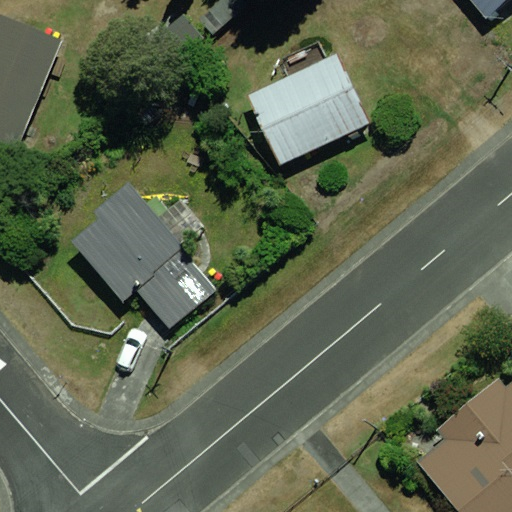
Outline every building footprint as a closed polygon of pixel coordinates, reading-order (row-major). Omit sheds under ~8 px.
[(462,0),(480,21),(511,0),(462,0)] [(58,39),(0,17),(0,139),(17,146),(58,39)] [(355,48),(249,97),(272,167),(379,132),(355,48)] [(138,175),(74,234),(136,306),(204,249),(138,175)] [(511,511),(511,365),(403,453),(450,511),(511,511)]
